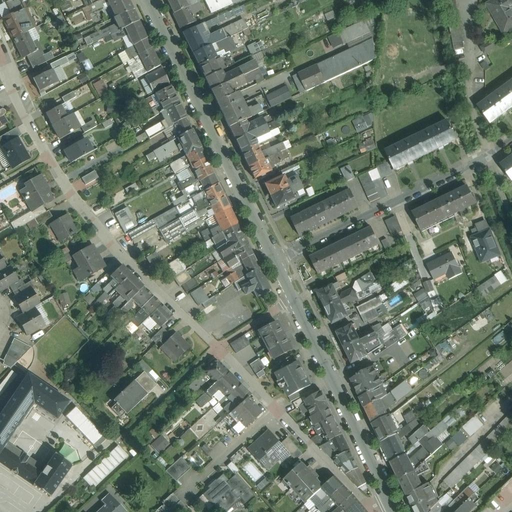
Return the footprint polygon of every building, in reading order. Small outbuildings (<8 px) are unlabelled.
[(11,0),(4,3),(10,16),(25,9),(21,0),(11,0)] [(127,0),(108,0),(117,17),(133,10),(127,0)] [(166,0),(173,14),(187,7),(184,0),(166,0)] [(204,0),(211,13),(240,0),(204,0)] [(455,0),(443,0),(450,33),(461,31),(455,0)] [(511,0),(494,0),(487,4),(503,33),(511,28),(511,0)] [(91,5),(89,7),(91,12),(103,7),(100,1),(91,5)] [(187,7),(173,14),(180,29),(195,22),(192,15),(200,11),(196,3),(195,3),(187,7)] [(241,6),(201,25),(204,31),(243,12),(241,6)] [(10,16),(3,20),(13,40),(26,33),(35,29),(25,9),(10,16)] [(133,10),(117,17),(113,18),(117,25),(119,31),(125,28),(138,22),(133,10)] [(64,25),(61,18),(44,24),(48,32),(64,25)] [(351,41),(371,32),(367,20),(338,33),(343,44),(351,41)] [(126,30),(126,31),(127,34),(133,46),(134,46),(147,39),(139,23),(126,30)] [(117,25),(108,29),(111,35),(119,31),(117,25)] [(201,25),(183,33),(193,54),(207,47),(215,44),(219,42),(215,33),(203,39),(202,36),(203,35),(202,34),(205,32),(204,31),(201,25)] [(229,26),(221,30),(225,39),(233,35),(229,26)] [(119,31),(111,35),(114,41),(127,34),(126,31),(126,30),(125,28),(119,31)] [(108,29),(100,33),(103,39),(111,35),(108,29)] [(221,30),(215,33),(219,42),(223,40),(225,39),(221,30)] [(461,31),(450,33),(454,50),(464,48),(463,43),(464,42),(462,31),(461,31)] [(373,36),(371,32),(351,41),(354,49),(373,40),(373,36)] [(26,33),(13,39),(22,59),(26,57),(36,52),(31,42),(26,33)] [(147,39),(134,46),(139,56),(152,49),(147,39)] [(44,56),(36,40),(31,42),(36,52),(26,57),(31,70),(53,59),(50,52),(44,56)] [(219,42),(215,44),(220,55),(228,51),(223,40),(219,42)] [(354,49),(352,50),(360,67),(377,59),(373,40),(354,49)] [(494,40),(481,47),(484,54),(497,46),(494,40)] [(250,55),(264,49),(261,41),(247,46),(250,55)] [(133,46),(127,49),(127,50),(118,55),(123,64),(130,61),(139,56),(134,46),(133,46)] [(207,47),(193,54),(199,67),(213,60),(207,47)] [(152,49),(139,56),(147,73),(160,66),(152,49)] [(352,50),(317,66),(325,83),(360,67),(352,50)] [(229,54),(221,59),(223,64),(219,66),(217,68),(219,72),(221,71),(228,68),(232,66),(234,65),(229,54)] [(147,73),(139,56),(130,61),(135,71),(133,72),(136,79),(147,73)] [(66,57),(53,64),(56,69),(68,63),(66,57)] [(265,59),(255,63),(258,69),(268,64),(265,59)] [(213,60),(199,67),(205,79),(219,72),(217,68),(213,60)] [(254,61),(237,69),(241,77),(247,74),(258,69),(255,63),(254,61)] [(317,65),(298,74),(306,92),(325,83),(317,66),(317,65)] [(161,69),(145,78),(153,94),(169,85),(161,69)] [(237,69),(226,74),(223,76),(227,83),(241,77),(237,69)] [(53,70),(35,79),(41,91),(59,82),(55,74),(53,70)] [(60,71),(55,74),(59,82),(65,79),(64,79),(65,78),(64,76),(63,77),(60,71)] [(219,72),(205,79),(211,91),(227,83),(223,76),(221,71),(219,72)] [(247,74),(241,77),(245,84),(250,82),(247,74)] [(121,75),(102,85),(107,94),(126,83),(121,75)] [(241,77),(227,83),(231,91),(234,90),(234,89),(245,84),(241,77)] [(153,94),(145,78),(140,80),(145,90),(148,96),(153,94)] [(140,80),(136,83),(135,84),(139,90),(141,89),(142,91),(145,90),(140,80)] [(102,85),(100,81),(93,85),(100,98),(107,94),(102,85)] [(511,81),(478,107),(490,124),(511,107),(511,81)] [(227,83),(211,91),(217,103),(233,96),(233,95),(231,91),(227,83)] [(170,87),(155,94),(156,97),(153,99),(155,104),(159,102),(160,105),(175,97),(170,87)] [(287,87),(266,97),(271,108),(292,97),(287,87)] [(73,92),(61,98),(64,104),(75,98),(73,92)] [(237,93),(233,95),(233,96),(217,103),(229,127),(245,120),(245,121),(250,118),(249,118),(246,111),(237,93)] [(175,97),(160,105),(163,111),(166,110),(179,104),(175,97)] [(179,104),(166,110),(173,125),(186,118),(179,104)] [(259,105),(246,111),(249,118),(262,112),(259,105)] [(60,106),(45,114),(52,125),(66,118),(60,106)] [(167,119),(153,127),(157,135),(173,126),(173,125),(166,110),(163,111),(163,112),(167,119)] [(66,118),(52,125),(60,140),(79,129),(71,115),(66,118)] [(186,118),(173,125),(173,126),(179,138),(192,131),(186,118)] [(261,118),(247,125),(251,132),(265,126),(261,118)] [(92,120),(80,127),(84,134),(96,127),(92,120)] [(245,120),(229,127),(235,140),(251,132),(247,125),(245,121),(245,120)] [(447,121),(416,136),(425,155),(456,140),(447,121)] [(271,123),(265,126),(269,133),(275,131),(271,123)] [(265,126),(251,132),(254,140),(269,133),(265,126)] [(153,127),(145,132),(145,133),(148,138),(149,140),(157,135),(153,127)] [(178,138),(177,139),(180,144),(177,146),(180,151),(183,150),(186,156),(200,148),(192,131),(179,138),(178,138)] [(251,132),(235,140),(241,152),(256,145),(257,145),(254,140),(251,132)] [(7,133),(0,137),(0,146),(1,148),(12,141),(7,133)] [(145,133),(135,139),(138,144),(148,138),(145,133)] [(175,133),(167,138),(170,143),(177,139),(178,138),(175,133)] [(416,136),(385,151),(394,170),(425,155),(416,136)] [(12,141),(1,148),(12,167),(28,158),(17,139),(12,141)] [(85,140),(64,151),(71,163),(92,152),(85,140)] [(170,143),(164,146),(166,152),(175,147),(172,142),(170,143)] [(256,145),(241,152),(248,167),(263,160),(260,153),(256,145)] [(164,146),(146,157),(148,162),(157,157),(160,162),(168,157),(166,152),(164,146)] [(276,146),(265,150),(265,151),(268,158),(280,153),(276,146)] [(186,156),(171,164),(176,174),(188,168),(205,158),(200,148),(186,156)] [(265,151),(260,153),(263,160),(268,158),(265,151)] [(280,153),(268,158),(272,166),(283,161),(280,153)] [(511,156),(500,166),(511,181),(511,156)] [(205,158),(188,168),(190,173),(193,171),(195,176),(198,182),(199,182),(213,174),(205,158)] [(263,160),(248,167),(254,179),(271,172),(267,165),(266,166),(263,160)] [(388,163),(377,168),(381,178),(392,173),(388,163)] [(297,164),(280,171),(283,177),(294,172),(296,176),(302,174),(297,164)] [(349,166),(341,170),(347,182),(355,178),(349,166)] [(129,172),(125,170),(121,180),(126,182),(129,172)] [(84,184),(99,179),(97,172),(81,177),(84,184)] [(283,177),(276,180),(271,182),(272,182),(265,185),(270,197),(288,188),(285,182),(296,176),(294,172),(283,177)] [(376,188),(369,172),(358,177),(366,193),(376,188)] [(213,174),(199,182),(202,187),(204,191),(218,184),(213,174)] [(41,176),(25,185),(26,188),(20,192),(25,201),(29,199),(35,209),(35,210),(42,206),(52,200),(45,187),(46,186),(41,176)] [(195,176),(186,181),(189,187),(198,182),(195,176)] [(296,176),(285,182),(288,188),(300,183),(296,176)] [(189,187),(189,188),(191,193),(195,191),(202,187),(199,182),(189,187)] [(300,183),(288,188),(292,195),(303,189),(300,183)] [(135,184),(125,190),(127,195),(137,189),(135,184)] [(204,191),(203,192),(205,196),(208,203),(223,196),(218,184),(204,191)] [(467,187),(446,197),(454,214),(475,204),(467,187)] [(288,188),(270,197),(276,208),(283,205),(284,207),(289,205),(287,203),(294,199),(292,195),(288,188)] [(170,206),(172,209),(191,198),(197,195),(195,191),(191,193),(182,198),(169,204),(170,206)] [(351,191),(291,220),(299,236),(359,207),(351,191)] [(203,199),(194,203),(196,209),(197,209),(202,206),(208,203),(205,196),(203,197),(203,199)] [(223,196),(208,203),(214,216),(230,209),(223,196)] [(446,197),(413,213),(421,230),(454,214),(446,197)] [(172,209),(152,220),(156,226),(157,229),(177,218),(178,219),(196,209),(194,203),(191,198),(172,209)] [(202,206),(197,209),(196,209),(178,219),(182,228),(163,239),(167,244),(214,216),(208,203),(202,206)] [(42,206),(35,210),(35,209),(30,212),(34,220),(46,213),(42,206)] [(214,216),(219,227),(222,233),(224,232),(238,225),(230,209),(214,216)] [(46,213),(34,220),(37,226),(52,217),(48,211),(46,213)] [(30,212),(10,224),(14,231),(34,220),(30,212)] [(66,215),(51,225),(61,242),(76,232),(66,215)] [(402,232),(395,216),(385,221),(392,237),(402,232)] [(178,219),(159,231),(163,239),(182,228),(178,219)] [(149,222),(139,227),(142,234),(152,228),(149,222)] [(238,225),(224,232),(222,233),(225,239),(227,243),(230,241),(243,235),(238,225)] [(136,229),(128,233),(132,240),(142,234),(139,227),(136,229)] [(210,232),(209,232),(213,238),(222,233),(219,227),(210,232)] [(477,227),(470,230),(472,236),(479,233),(477,227)] [(371,228),(341,243),(349,259),(379,244),(371,228)] [(209,229),(200,233),(205,243),(206,242),(211,239),(213,238),(209,232),(210,232),(209,229)] [(490,231),(471,238),(481,263),(500,256),(490,231)] [(213,238),(211,239),(214,245),(225,239),(222,233),(213,238)] [(243,235),(230,241),(235,251),(236,251),(247,245),(243,235)] [(211,239),(206,242),(207,243),(201,245),(204,251),(214,245),(211,239)] [(227,243),(225,244),(225,245),(231,254),(232,253),(235,251),(230,241),(227,243)] [(341,243),(310,258),(318,274),(349,259),(341,243)] [(231,254),(225,245),(216,251),(222,260),(231,254)] [(241,261),(252,255),(247,245),(236,251),(241,261)] [(72,258),(74,257),(74,256),(84,251),(81,246),(60,258),(64,264),(73,259),(72,258)] [(84,251),(74,256),(74,257),(81,268),(74,272),(80,282),(104,268),(92,246),(84,251)] [(235,251),(232,253),(237,264),(241,261),(236,251),(235,251)] [(155,252),(146,258),(155,273),(164,267),(155,252)] [(231,254),(222,260),(229,269),(237,264),(232,253),(231,254)] [(452,253),(435,262),(436,264),(428,268),(434,280),(446,274),(449,280),(462,274),(459,268),(459,267),(452,253)] [(233,273),(226,278),(230,285),(234,283),(245,276),(259,269),(252,255),(241,261),(243,265),(232,271),(233,273)] [(164,267),(170,277),(183,269),(177,260),(164,267)] [(130,275),(121,266),(110,277),(113,280),(119,286),(130,275)] [(7,268),(0,271),(0,292),(0,293),(9,287),(18,282),(9,267),(7,268)] [(245,276),(249,283),(241,287),(242,289),(245,295),(253,292),(257,299),(270,291),(259,269),(245,276)] [(185,271),(173,278),(179,287),(181,286),(191,280),(185,271)] [(508,281),(501,271),(494,276),(495,276),(501,285),(507,281),(508,281)] [(355,283),(361,292),(377,282),(371,272),(355,283)] [(345,273),(336,278),(339,284),(348,279),(345,273)] [(119,286),(115,290),(120,296),(121,296),(123,295),(129,301),(131,299),(143,287),(130,275),(119,286)] [(245,276),(234,283),(238,291),(242,289),(241,287),(249,283),(245,276)] [(495,276),(477,288),(483,297),(501,285),(495,276)] [(191,280),(181,286),(186,293),(197,286),(193,279),(191,280)] [(21,280),(18,282),(9,287),(12,292),(24,285),(21,280)] [(113,280),(109,284),(103,291),(108,296),(115,290),(119,286),(113,280)] [(424,284),(428,294),(434,291),(430,281),(424,284)] [(24,285),(12,292),(15,297),(31,289),(33,288),(30,282),(24,285)] [(361,292),(356,293),(359,299),(381,289),(377,282),(361,292)] [(96,284),(90,290),(94,294),(100,288),(96,284)] [(335,284),(318,293),(321,300),(321,301),(325,309),(340,301),(339,298),(335,290),(338,289),(335,284)] [(143,287),(131,299),(134,302),(140,308),(152,296),(143,287)] [(200,287),(190,294),(198,307),(202,304),(208,300),(207,298),(200,287)] [(353,288),(341,294),(341,297),(339,298),(340,301),(356,293),(353,288)] [(15,297),(13,299),(22,314),(34,308),(40,304),(31,289),(15,297)] [(434,291),(428,294),(434,309),(440,306),(434,291)] [(356,293),(340,301),(342,304),(344,303),(347,305),(359,299),(356,293)] [(121,296),(120,296),(111,305),(114,307),(109,311),(107,308),(103,312),(110,320),(119,311),(129,301),(123,295),(121,296)] [(102,296),(97,301),(100,305),(105,300),(102,296)] [(152,296),(140,308),(146,315),(149,317),(161,306),(152,296)] [(208,300),(202,304),(205,309),(217,302),(214,297),(208,300)] [(380,297),(357,308),(360,316),(375,309),(377,307),(383,304),(380,297)] [(129,301),(119,311),(124,315),(132,307),(132,304),(134,302),(131,299),(129,301)] [(340,301),(325,309),(329,317),(333,324),(350,315),(348,311),(346,312),(342,304),(340,301)] [(161,306),(149,317),(157,325),(155,327),(158,330),(172,316),(161,306)] [(22,314),(16,318),(27,336),(45,326),(34,308),(22,314)] [(375,309),(360,316),(364,324),(379,317),(375,309)] [(142,316),(133,324),(137,329),(142,324),(149,317),(146,315),(144,316),(142,316)] [(149,317),(142,324),(149,331),(154,327),(158,330),(155,327),(157,325),(149,317)] [(291,350),(276,322),(258,331),(273,360),(291,350)] [(355,324),(337,333),(344,348),(360,341),(358,337),(355,330),(357,329),(355,324)] [(400,326),(397,328),(397,329),(394,330),(400,340),(407,335),(400,326)] [(373,327),(361,333),(360,336),(358,337),(360,341),(375,333),(373,327)] [(162,328),(151,339),(156,344),(159,342),(167,333),(162,328)] [(394,330),(381,339),(387,349),(400,340),(394,330)] [(167,333),(159,342),(162,346),(163,346),(171,337),(167,333)] [(360,341),(344,348),(352,364),(367,356),(367,355),(378,347),(375,341),(378,339),(376,333),(375,333),(360,341)] [(171,337),(163,346),(160,349),(174,363),(189,348),(175,334),(171,337)] [(244,335),(230,345),(236,354),(250,345),(244,335)] [(31,348),(14,339),(11,344),(27,353),(31,348)] [(27,353),(11,344),(8,350),(22,357),(27,353)] [(22,357),(8,350),(5,355),(18,361),(22,357)] [(18,361),(5,355),(2,361),(3,362),(2,365),(10,369),(18,361)] [(259,359),(249,366),(256,375),(262,371),(265,369),(259,359)] [(136,365),(143,372),(146,375),(151,371),(141,361),(136,365)] [(218,362),(213,362),(203,372),(215,383),(227,372),(218,362)] [(310,385),(299,362),(284,370),(285,370),(277,375),(288,397),(310,385)] [(374,367),(358,375),(359,376),(351,380),(354,386),(357,392),(357,391),(360,397),(377,389),(380,386),(383,385),(374,367)] [(0,395),(16,374),(10,370),(0,384),(0,395)] [(262,371),(256,375),(258,379),(265,375),(262,371)] [(146,375),(143,372),(134,381),(146,394),(156,385),(146,375)] [(215,383),(203,372),(200,375),(204,379),(203,381),(199,385),(206,391),(213,385),(215,383)] [(215,383),(213,385),(217,389),(225,397),(239,383),(227,372),(215,383)] [(0,464),(49,498),(72,466),(55,454),(44,469),(28,458),(29,457),(23,453),(23,454),(7,443),(33,404),(56,420),(68,402),(27,374),(0,414),(0,464)] [(200,375),(188,386),(193,391),(195,390),(199,385),(203,381),(204,379),(200,375)] [(146,394),(134,381),(113,401),(116,404),(115,405),(117,407),(118,406),(125,414),(146,394)] [(405,381),(391,392),(395,398),(396,400),(397,402),(397,401),(412,390),(405,381)] [(239,383),(225,397),(231,403),(236,408),(247,398),(250,395),(239,383)] [(206,391),(205,392),(205,393),(210,398),(217,389),(213,385),(206,391)] [(380,386),(377,389),(360,397),(359,398),(364,408),(380,400),(382,400),(385,397),(385,396),(380,386)] [(391,392),(385,396),(385,397),(382,400),(380,400),(382,405),(386,403),(395,398),(391,392)] [(210,398),(205,393),(199,398),(204,403),(210,398)] [(322,393),(305,403),(312,417),(329,408),(322,393)] [(231,403),(225,397),(217,404),(223,410),(231,403)] [(236,408),(223,420),(237,435),(262,413),(247,398),(236,408)] [(380,400),(364,408),(372,424),(388,416),(382,405),(380,400)] [(223,410),(218,415),(220,418),(223,420),(236,408),(231,403),(223,410)] [(105,434),(78,406),(67,416),(94,444),(105,434)] [(414,414),(416,419),(426,411),(422,407),(414,414)] [(318,425),(333,417),(329,408),(312,417),(311,417),(316,426),(317,425),(318,425)] [(412,411),(404,416),(408,425),(409,424),(409,425),(416,419),(414,414),(412,411)] [(511,412),(475,450),(444,482),(451,489),(483,457),(511,427),(511,412)] [(388,416),(372,424),(381,443),(397,434),(399,434),(398,432),(390,415),(388,416)] [(475,416),(462,428),(470,437),(483,425),(475,416)] [(333,417),(318,425),(317,425),(316,426),(318,430),(322,429),(324,432),(324,433),(338,426),(333,417)] [(442,421),(436,427),(440,432),(447,427),(442,421)] [(338,426),(324,433),(325,435),(323,436),(324,438),(326,437),(328,442),(342,435),(338,426)] [(404,427),(398,432),(399,434),(397,434),(399,439),(401,438),(409,432),(406,429),(404,427)] [(428,433),(426,436),(430,440),(435,436),(440,432),(436,427),(428,433)] [(421,430),(410,439),(414,445),(415,445),(419,442),(426,436),(421,430)] [(281,444),(269,431),(247,451),(265,470),(277,458),(280,462),(289,454),(290,453),(281,444)] [(461,431),(452,438),(459,446),(468,439),(461,431)] [(324,432),(318,436),(312,440),(319,448),(320,447),(329,443),(328,442),(326,437),(324,438),(323,436),(325,435),(324,433),(324,432)] [(397,434),(381,443),(389,460),(405,452),(399,439),(397,434)] [(342,435),(328,442),(329,443),(320,447),(333,461),(338,457),(350,451),(342,435)] [(430,440),(426,436),(419,442),(421,445),(425,450),(426,449),(432,455),(438,450),(430,440)] [(435,436),(430,440),(438,450),(443,445),(435,436)] [(298,450),(287,438),(281,444),(290,453),(289,454),(291,456),(298,450)] [(118,446),(87,475),(97,485),(127,456),(118,446)] [(425,450),(419,456),(424,462),(426,461),(432,455),(426,449),(425,450)] [(350,451),(338,457),(333,461),(339,467),(354,460),(350,451)] [(406,454),(390,463),(398,479),(414,471),(410,462),(406,454)] [(419,456),(410,462),(414,471),(424,462),(419,456)] [(181,458),(165,472),(175,481),(190,467),(181,458)] [(354,460),(339,467),(346,474),(358,468),(354,460)] [(424,462),(414,471),(417,476),(430,470),(426,461),(424,462)] [(239,471),(231,463),(226,467),(234,476),(235,475),(239,471)] [(311,472),(303,463),(294,471),(283,480),(292,490),(294,488),(302,481),(304,483),(309,478),(308,476),(311,472)] [(290,466),(279,475),(283,480),(294,471),(290,466)] [(358,468),(346,474),(346,475),(358,488),(366,484),(359,468),(358,469),(358,468)] [(311,472),(308,476),(309,478),(304,483),(302,481),(294,488),(307,502),(322,489),(325,486),(317,477),(316,478),(314,475),(316,473),(314,470),(311,472)] [(398,479),(406,496),(423,487),(417,476),(414,471),(398,479)] [(97,485),(87,475),(83,479),(92,489),(97,485)] [(227,483),(223,479),(218,484),(215,480),(207,487),(209,489),(202,495),(209,503),(212,501),(218,507),(224,501),(229,507),(239,498),(245,504),(253,496),(235,475),(234,476),(227,483)] [(325,486),(322,489),(331,499),(344,487),(335,477),(325,486)] [(423,487),(406,496),(413,511),(429,511),(431,511),(438,504),(438,503),(429,484),(423,487)] [(344,487),(331,499),(336,504),(339,507),(353,495),(344,487)] [(450,505),(442,511),(455,511),(465,504),(470,498),(471,498),(464,491),(450,505)] [(171,495),(162,503),(163,505),(156,511),(168,511),(178,503),(171,495)] [(202,495),(197,501),(208,511),(213,507),(209,503),(202,495)] [(325,505),(316,495),(310,500),(320,510),(325,505)] [(366,511),(353,495),(339,507),(343,511),(366,511)] [(125,511),(113,498),(97,511),(125,511)] [(450,505),(443,498),(438,503),(438,504),(441,508),(444,511),(450,505)] [(476,504),(470,498),(465,504),(470,509),(476,504)] [(168,511),(188,511),(189,511),(180,502),(168,511)]
